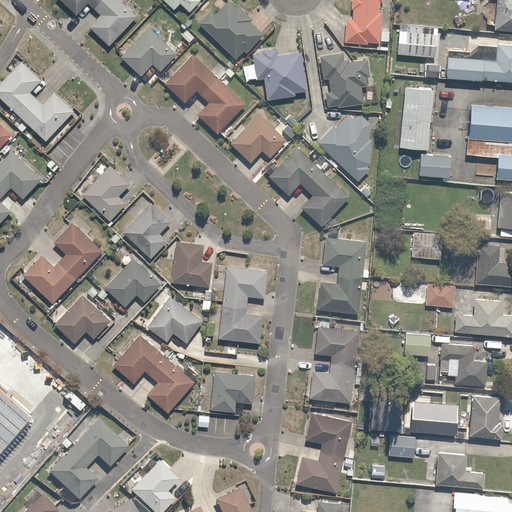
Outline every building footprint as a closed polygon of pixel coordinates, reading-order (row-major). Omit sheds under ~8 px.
[(100,0),(61,0),(76,14),(87,3),(92,8),(100,0)] [(88,25),(108,42),(134,14),(119,0),(100,0),(92,8),(98,13),(88,25)] [(163,0),(175,9),(180,2),(190,11),(199,0),(163,0)] [(384,1),(384,0),(349,0),(345,41),(380,45),(383,13),(379,13),(380,1),(384,1)] [(511,35),(511,1),(505,1),(504,0),(493,0),(491,34),(511,35)] [(210,9),(197,23),(238,61),(263,35),(227,1),(215,14),(210,9)] [(178,52),(149,25),(121,56),(141,74),(151,63),(160,71),(178,52)] [(433,37),(394,36),(393,60),(432,62),(433,37)] [(244,101),(189,48),(161,77),(183,98),(193,87),(205,99),(194,112),(214,132),(244,101)] [(308,92),(301,51),(277,55),(276,48),(252,52),(257,77),(263,76),(267,99),(308,92)] [(511,51),(492,50),(491,66),(481,66),(480,87),(511,88),(511,51)] [(344,52),(320,56),(324,76),(329,76),(331,88),(325,89),(329,108),(364,101),(362,87),(369,86),(368,76),(371,77),(367,58),(345,61),(344,52)] [(20,58),(0,79),(0,98),(18,115),(35,96),(30,92),(42,78),(20,58)] [(481,64),(444,62),(443,83),(480,85),(481,64)] [(434,75),(421,75),(421,83),(434,84),(434,75)] [(378,91),(367,90),(366,104),(377,104),(378,91)] [(45,140),(74,109),(54,91),(42,104),(35,96),(18,115),(45,140)] [(397,92),(392,152),(422,154),(427,95),(397,92)] [(511,109),(461,106),(458,158),(511,161),(511,109)] [(289,140),(259,112),(231,141),(251,160),(262,149),(271,158),(289,140)] [(320,141),(358,180),(370,168),(371,123),(362,115),(354,122),(346,115),(320,141)] [(0,149),(14,134),(0,120),(0,149)] [(297,131),(285,122),(279,128),(291,138),(297,131)] [(297,146),(268,176),(288,195),(300,183),(305,188),(322,170),(297,146)] [(42,178),(12,149),(0,161),(0,188),(4,192),(10,186),(23,198),(42,178)] [(445,162),(412,160),(411,181),(444,182),(445,162)] [(511,164),(489,163),(488,185),(511,185),(511,164)] [(118,194),(128,183),(110,166),(83,195),(110,219),(127,202),(118,194)] [(322,170),(305,188),(311,193),(300,206),(322,226),(350,195),(322,170)] [(0,188),(0,225),(13,212),(0,199),(0,196),(4,192),(0,188)] [(511,234),(511,198),(492,197),(489,233),(511,234)] [(171,220),(152,201),(123,231),(151,257),(168,240),(160,232),(171,220)] [(102,249),(73,221),(54,240),(67,252),(59,259),(77,276),(102,249)] [(123,240),(113,230),(103,240),(113,250),(123,240)] [(438,239),(406,237),(404,263),(436,265),(438,239)] [(201,260),(203,244),(175,241),(171,281),(210,286),(213,261),(201,260)] [(361,249),(320,244),(317,270),(333,272),(333,278),(357,281),(361,249)] [(511,270),(492,269),(493,251),(471,250),(468,290),(511,293),(511,284),(511,270)] [(145,302),(163,281),(132,254),(104,285),(125,303),(135,292),(145,302)] [(41,256),(24,274),(53,302),(77,276),(59,259),(52,266),(41,256)] [(265,297),(268,272),(227,267),(223,301),(247,304),(248,295),(265,297)] [(331,290),(315,289),(312,315),(352,319),(357,281),(333,278),(331,290)] [(446,290),(420,288),(418,312),(445,314),(446,290)] [(83,291),(53,322),(73,341),(84,329),(95,339),(113,320),(83,291)] [(187,343),(204,320),(169,296),(148,325),(168,339),(172,333),(187,343)] [(209,310),(209,298),(200,298),(199,310),(209,310)] [(247,304),(223,301),(218,336),(258,342),(262,314),(246,312),(247,304)] [(448,338),(507,342),(508,322),(493,321),(494,307),(468,305),(466,322),(449,321),(448,338)] [(141,331),(113,362),(134,381),(144,369),(151,374),(168,356),(141,331)] [(352,339),(310,334),(307,360),(324,362),(323,372),(348,375),(352,339)] [(426,337),(400,337),(399,358),(426,358),(426,337)] [(482,391),(483,366),(467,365),(468,350),(437,348),(436,362),(444,363),(443,379),(451,380),(450,388),(482,391)] [(197,381),(168,356),(151,374),(158,380),(146,393),(169,413),(197,381)] [(255,375),(214,371),(210,407),(235,410),(236,400),(252,402),(255,375)] [(302,406),(344,410),(348,375),(323,372),(323,379),(304,378),(302,406)] [(7,396),(0,390),(0,446),(34,407),(13,389),(7,396)] [(444,395),(419,393),(418,410),(443,412),(444,395)] [(489,430),(491,404),(463,402),(459,443),(492,446),(494,431),(489,430)] [(97,453),(110,465),(128,446),(96,416),(71,442),(91,461),(97,453)] [(345,426),(306,418),(300,445),(316,448),(314,456),(338,460),(345,426)] [(433,428),(414,427),(413,437),(432,438),(433,428)] [(408,440),(379,438),(378,462),(407,463),(408,440)] [(77,499),(96,478),(85,468),(91,461),(71,442),(46,470),(77,499)] [(294,461),(288,489),(330,498),(338,460),(314,456),(312,465),(294,461)] [(458,476),(459,460),(432,457),(429,488),(476,493),(478,478),(458,476)] [(178,478),(159,459),(130,489),(154,511),(160,511),(175,496),(168,489),(178,478)] [(387,465),(366,462),(365,477),(385,480),(387,465)] [(251,511),(240,486),(215,498),(221,511),(251,511)] [(53,511),(56,509),(40,493),(21,511),(53,511)] [(138,511),(130,498),(107,511),(108,511),(138,511)] [(505,511),(502,508),(499,508),(499,504),(473,502),(473,500),(445,498),(444,511),(447,511),(446,511),(505,511)]
